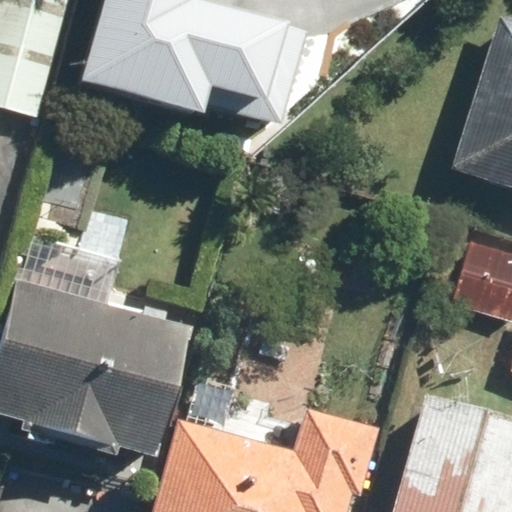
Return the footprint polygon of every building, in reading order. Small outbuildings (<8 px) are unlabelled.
[(0,0),(0,111),(34,121),(65,0),(0,0)] [(92,0),(68,87),(191,121),(194,109),(268,129),(294,36),(174,3),(175,0),(92,0)] [(511,29),(485,20),(433,176),(511,202),(511,29)] [(511,247),(464,232),(439,309),(499,329),(511,287),(511,247)] [(11,280),(0,319),(0,420),(145,463),(183,330),(11,280)] [(511,425),(413,398),(380,511),(507,511),(511,497),(511,425)] [(171,421),(143,511),(338,511),(341,504),(345,505),(367,433),(295,411),(282,455),(171,421)]
